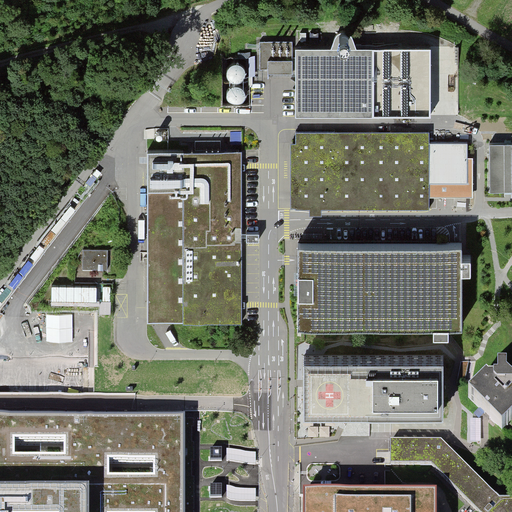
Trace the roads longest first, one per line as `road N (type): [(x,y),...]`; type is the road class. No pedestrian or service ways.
road 1 (unclassified): [(129,151),(135,334),(142,346),(157,354),(273,353)]
road 2 (unclassified): [(15,390),(14,305),(129,151)]
road 3 (track): [(228,0),(0,67)]
road 4 (unclassified): [(272,121),(127,120),(129,151)]
road 5 (track): [(92,165),(0,287)]
road 6 (unclassified): [(277,511),(274,386)]
